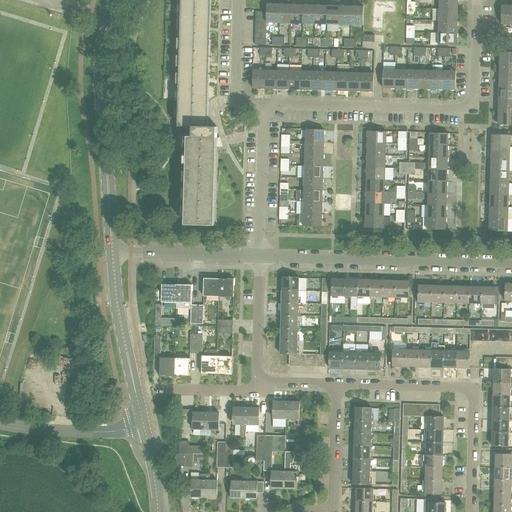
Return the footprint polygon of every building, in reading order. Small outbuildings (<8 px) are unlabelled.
[(210,0),(182,0),(179,127),(193,128),(193,137),(189,137),(186,225),(212,226),(214,226),(217,148),(217,140),(217,133),(217,127),(207,127),(210,0)] [(407,0),(407,8),(416,8),(416,2),(411,2),(411,0),(407,0)] [(439,0),(440,9),(458,9),(458,0),(439,0)] [(267,22),(280,23),(280,4),(267,4),(267,12),(267,17),(267,22)] [(280,23),(292,23),(292,5),(280,4),(280,23)] [(304,23),(304,5),(292,5),(292,23),(304,23)] [(304,23),(316,24),(316,5),(304,5),(304,23)] [(316,24),(328,24),(328,6),(316,5),(316,24)] [(511,23),(511,5),(502,5),(502,24),(511,23)] [(328,6),(328,24),(339,24),(340,6),(328,6)] [(339,24),(351,25),(352,6),(340,6),(339,24)] [(352,6),(351,25),(363,25),(364,7),(352,6)] [(439,21),(458,21),(458,9),(440,9),(439,21)] [(439,33),(457,33),(458,21),(439,21),(439,33)] [(439,33),(439,45),(457,46),(457,33),(439,33)] [(500,64),(511,64),(511,52),(500,52),(500,64)] [(511,76),(511,64),(500,64),(500,76),(511,76)] [(253,88),(266,89),(266,70),(253,70),(253,88)] [(278,70),(266,70),(266,89),(278,89),(278,70)] [(290,71),(278,70),(278,89),(290,89),(290,71)] [(383,88),(395,89),(396,70),(383,70),(383,88)] [(408,70),(396,70),(395,89),(407,89),(408,70)] [(420,71),(408,70),(407,89),(420,89),(420,71)] [(290,89),(302,90),(302,71),(290,71),(290,89)] [(314,71),(302,71),(302,90),(314,90),(314,71)] [(314,71),(314,90),(326,90),(326,72),(314,71)] [(420,89),(432,89),(433,71),(420,71),(420,89)] [(444,71),(433,71),(432,89),(444,90),(444,71)] [(456,90),(456,72),(444,71),(444,90),(456,90)] [(339,72),(326,72),(326,90),(338,91),(339,72)] [(351,72),(339,72),(338,91),(350,91),(351,72)] [(350,91),(362,91),(363,73),(351,72),(350,91)] [(374,73),(363,73),(362,91),(374,92),(374,73)] [(511,76),(500,76),(500,88),(511,88),(511,76)] [(511,88),(500,88),(499,100),(511,100),(511,88)] [(511,100),(499,100),(499,112),(511,112),(511,100)] [(511,125),(511,112),(499,112),(499,125),(511,125)] [(306,129),(306,142),(325,142),(325,130),(306,129)] [(386,144),(387,132),(369,131),(368,143),(386,144)] [(430,133),(430,145),(449,145),(449,133),(430,133)] [(493,135),(492,147),(511,147),(511,135),(493,135)] [(324,154),(325,142),(306,142),(306,154),(324,154)] [(368,143),(368,155),(386,156),(386,144),(368,143)] [(448,157),(449,145),(430,145),(430,157),(448,157)] [(511,147),(492,147),(492,159),(510,159),(511,147)] [(305,166),(324,166),(324,154),(306,154),(305,166)] [(368,155),(368,167),(386,168),(386,156),(368,155)] [(448,157),(430,157),(429,169),(448,169),(448,157)] [(492,159),(492,171),(510,171),(510,159),(492,159)] [(324,178),(324,166),(305,166),(305,178),(324,178)] [(367,179),(386,180),(386,168),(368,167),(367,179)] [(448,181),(448,169),(429,169),(429,181),(448,181)] [(492,171),(491,183),(510,183),(510,171),(492,171)] [(323,190),(324,178),(305,178),(305,190),(323,190)] [(367,179),(367,191),(385,192),(386,180),(367,179)] [(447,193),(448,181),(429,181),(429,193),(447,193)] [(491,183),(491,195),(509,195),(510,183),(491,183)] [(304,202),(323,202),(323,190),(305,190),(304,202)] [(367,191),(367,203),(385,204),(385,192),(367,191)] [(447,205),(447,193),(429,193),(428,205),(447,205)] [(509,195),(491,195),(491,207),(509,207),(509,195)] [(323,214),(323,202),(304,202),(304,214),(323,214)] [(367,203),(366,215),(385,216),(385,204),(367,203)] [(447,217),(447,205),(428,205),(428,217),(447,217)] [(491,207),(490,219),(509,219),(509,207),(491,207)] [(323,214),(304,214),(304,226),(322,227),(323,214)] [(385,216),(366,215),(366,228),(384,228),(385,216)] [(447,217),(428,217),(428,230),(447,230),(447,217)] [(508,231),(509,219),(490,219),(490,231),(508,231)] [(282,277),(282,290),(299,291),(299,278),(282,277)] [(332,297),(345,297),(346,279),(333,278),(332,297)] [(204,296),(219,297),(219,279),(204,279),(204,296)] [(219,297),(234,297),(234,280),(219,279),(219,297)] [(358,311),(358,297),(358,279),(346,279),(345,297),(351,297),(351,311),(358,311)] [(358,297),(371,298),(371,279),(358,279),(358,297)] [(371,279),(371,298),(383,298),(384,280),(371,279)] [(383,298),(396,298),(396,280),(384,280),(383,298)] [(409,280),(396,280),(396,298),(409,298),(409,280)] [(162,303),(177,303),(177,285),(162,285),(162,303)] [(192,286),(177,285),(177,303),(191,303),(192,286)] [(419,303),(431,303),(432,286),(419,285),(419,303)] [(431,303),(444,304),(445,286),(432,286),(431,303)] [(457,304),(457,287),(445,286),(444,304),(457,304)] [(457,304),(470,304),(470,287),(457,287),(457,304)] [(470,304),(482,305),(483,287),(470,287),(470,304)] [(495,308),(495,305),(496,288),(483,287),(482,305),(488,305),(488,308),(495,308)] [(282,290),(281,303),(299,303),(299,291),(282,290)] [(281,303),(281,316),(298,316),(299,303),(281,303)] [(281,316),(281,328),(298,329),(298,316),(281,316)] [(281,328),(280,341),(298,341),(298,329),(281,328)] [(280,354),(290,354),(298,354),(298,341),(280,341),(280,354)] [(439,350),(432,350),(432,368),(444,368),(445,351),(445,346),(439,346),(439,350)] [(207,350),(207,356),(202,356),(202,374),(217,374),(217,356),(217,350),(207,350)] [(394,368),(406,368),(407,350),(394,350),(394,368)] [(419,350),(407,350),(406,368),(419,368),(419,350)] [(419,368),(432,368),(432,350),(419,350),(419,368)] [(330,369),(343,370),(344,352),(331,351),(330,369)] [(444,368),(457,369),(457,351),(445,351),(444,368)] [(470,351),(457,351),(457,369),(470,369),(470,351)] [(344,352),(343,370),(356,370),(356,352),(344,352)] [(356,370),(369,370),(369,352),(356,352),(356,370)] [(382,353),(369,352),(369,370),(382,370),(382,353)] [(289,366),(297,366),(298,354),(290,354),(289,366)] [(232,357),(217,356),(217,374),(232,374),(232,357)] [(160,376),(175,376),(175,358),(160,358),(160,376)] [(190,359),(175,358),(175,376),(190,376),(190,359)] [(494,381),(511,382),(511,370),(508,370),(502,369),(496,369),(494,369),(494,381)] [(494,381),(493,394),(511,395),(511,382),(494,381)] [(493,394),(493,407),(511,407),(511,395),(493,394)] [(274,419),(286,419),(287,402),(274,401),(274,419)] [(287,402),(286,419),(300,419),(300,402),(287,402)] [(510,420),(511,407),(493,407),(493,420),(510,420)] [(246,436),(247,425),(247,408),(234,408),(233,424),(241,425),(240,436),(246,436)] [(247,408),(247,425),(259,425),(260,408),(247,408)] [(355,408),(355,421),(372,421),(373,409),(355,408)] [(193,429),(206,430),(207,413),(194,412),(193,429)] [(207,413),(206,430),(219,430),(220,413),(207,413)] [(434,418),(429,417),(427,417),(427,430),(444,431),(445,418),(440,418),(434,418)] [(493,420),(493,433),(510,433),(510,420),(493,420)] [(355,433),(372,434),(372,421),(355,421),(355,433)] [(426,443),(444,443),(444,431),(427,430),(426,443)] [(355,433),(354,446),(372,447),(372,434),(355,433)] [(510,433),(493,433),(492,446),(510,446),(510,433)] [(257,436),(257,448),(265,449),(266,436),(257,436)] [(266,436),(265,449),(273,449),(273,444),(273,436),(266,436)] [(180,454),(186,454),(188,454),(188,441),(180,441),(180,454)] [(218,442),(218,455),(226,455),(226,443),(218,442)] [(234,443),(226,443),(226,455),(234,455),(234,443)] [(426,443),(426,456),(443,456),(444,443),(426,443)] [(273,444),(273,449),(273,452),(285,452),(285,444),(273,444)] [(371,459),(372,447),(354,446),(354,459),(371,459)] [(265,449),(257,448),(256,461),(265,461),(265,449)] [(273,449),(265,449),(265,461),(273,461),(273,452),(273,449)] [(285,452),(285,472),(285,489),(298,489),(298,479),(299,479),(299,477),(298,477),(298,472),(291,472),(291,463),(292,463),(293,461),(294,461),(295,455),(294,453),(285,452)] [(206,454),(188,454),(186,454),(185,467),(193,467),(194,463),(198,463),(198,459),(205,459),(206,454)] [(218,468),(226,468),(226,455),(218,455),(218,468)] [(234,455),(226,455),(226,468),(234,468),(234,455)] [(421,468),(426,468),(443,469),(443,456),(426,456),(421,455),(421,468)] [(511,455),(495,455),(495,467),(511,467),(511,455)] [(354,459),(353,471),(371,472),(371,459),(354,459)] [(495,480),(511,479),(511,467),(495,467),(495,480)] [(426,468),(425,480),(443,481),(443,469),(426,468)] [(272,488),(285,489),(285,472),(272,471),(272,488)] [(371,485),(371,472),(353,471),(353,484),(371,485)] [(191,497),(204,497),(205,474),(200,474),(199,480),(192,480),(191,497)] [(210,475),(205,474),(204,497),(217,498),(218,481),(210,480),(210,475)] [(258,482),(251,482),(251,476),(245,476),(245,481),(245,498),(257,499),(258,482)] [(511,479),(495,480),(495,492),(511,493),(511,489),(511,479)] [(442,494),(443,481),(425,480),(425,494),(442,494)] [(231,498),(245,498),(245,481),(232,481),(231,498)] [(374,489),(357,489),(357,502),(374,502),(374,489)] [(494,505),(511,505),(511,493),(495,492),(494,505)] [(423,511),(446,511),(447,504),(432,503),(432,500),(424,500),(423,511)] [(357,502),(356,511),(373,511),(374,502),(357,502)]
